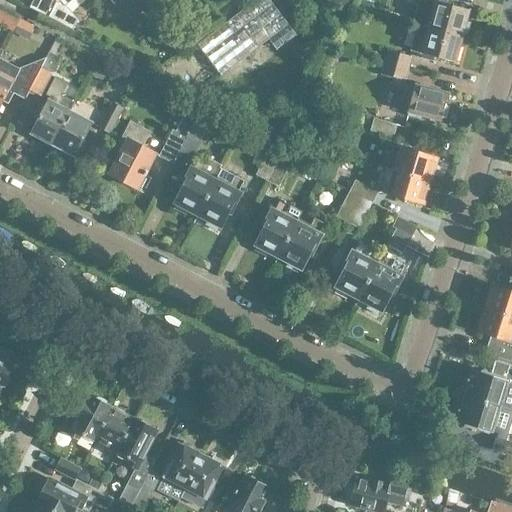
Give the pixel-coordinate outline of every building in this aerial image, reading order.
[(33,0),(30,7),(72,30),(78,20),(66,6),(72,0),(33,0)] [(296,36),(268,0),(257,0),(197,46),(220,77),(269,40),(276,50),(296,36)] [(414,23),(419,25),(462,36),(463,33),(467,35),(470,23),(466,23),(469,10),(438,2),(438,0),(415,0),(414,4),(419,5),(414,23)] [(0,22),(14,30),(19,21),(0,10),(0,22)] [(462,36),(419,25),(412,50),(423,53),(422,57),(434,60),(435,56),(455,62),(462,36)] [(45,60),(30,89),(40,94),(50,73),(58,57),(54,55),(61,42),(56,39),(45,60)] [(384,64),(410,70),(414,56),(388,49),(384,64)] [(21,70),(0,58),(0,107),(3,101),(8,104),(13,93),(25,99),(30,89),(45,60),(21,70)] [(410,70),(384,64),(382,74),(393,77),(392,81),(396,82),(395,83),(400,84),(393,108),(409,112),(408,115),(420,119),(421,115),(440,121),(448,93),(416,85),(407,82),(410,70)] [(32,134),(53,145),(70,111),(75,103),(61,95),(67,85),(56,79),(46,98),(50,100),(46,107),(41,105),(34,117),(39,119),(32,134)] [(111,106),(100,127),(108,131),(120,111),(111,106)] [(199,112),(189,107),(176,132),(173,130),(159,156),(173,163),(177,157),(199,112)] [(70,111),(53,145),(74,157),(75,155),(79,157),(87,144),(82,142),(92,123),(70,111)] [(200,113),(177,157),(188,163),(211,119),(200,113)] [(370,133),(394,140),(398,127),(374,120),(370,133)] [(142,147),(150,132),(131,123),(110,162),(116,165),(110,175),(137,189),(155,154),(142,147)] [(394,156),(390,170),(429,181),(436,157),(398,147),(396,156),(394,156)] [(256,175),(268,180),(282,154),(270,148),(256,175)] [(268,180),(280,187),(293,160),(282,154),(268,180)] [(175,204),(198,216),(216,181),(221,170),(220,169),(221,166),(210,160),(208,163),(199,158),(193,169),(191,168),(181,189),(183,189),(175,204)] [(216,181),(198,216),(220,227),(228,213),(230,214),(241,193),(238,192),(244,181),(234,177),(221,170),(216,181)] [(429,181),(390,170),(384,193),(422,204),(429,181)] [(354,179),(349,191),(372,203),(378,192),(354,179)] [(349,191),(335,217),(347,223),(360,197),(349,191)] [(360,197),(347,223),(358,229),(372,203),(360,197)] [(268,253),(278,258),(296,223),(284,216),(290,205),(280,201),(274,211),(272,210),(262,230),(264,231),(256,246),(258,247),(256,251),(266,257),(268,253)] [(392,227),(411,237),(416,227),(397,217),(392,227)] [(296,223),(278,258),(289,263),(287,267),(298,273),(300,269),(301,269),(309,255),(310,256),(321,235),(319,234),(324,224),(314,219),(309,229),(296,223)] [(349,295),(358,300),(377,264),(365,258),(370,247),(360,242),(354,253),(352,251),(342,272),(343,273),(336,287),(338,289),(336,293),(347,299),(349,295)] [(377,264),(358,300),(369,305),(367,309),(378,315),(380,311),(382,311),(390,297),(391,297),(402,277),(400,276),(406,266),(394,260),(389,271),(377,264)] [(488,295),(484,307),(511,316),(511,291),(493,285),(490,295),(488,295)] [(511,316),(484,307),(480,320),(482,320),(478,331),(494,336),(489,352),(511,359),(511,361),(511,316)] [(0,389),(2,385),(4,386),(11,372),(9,371),(16,358),(12,356),(13,353),(0,347),(0,346),(0,389)] [(466,379),(461,394),(500,406),(511,409),(511,382),(505,381),(506,378),(483,371),(482,373),(472,370),(470,380),(466,379)] [(500,406),(461,394),(456,409),(460,410),(457,420),(466,423),(466,425),(476,428),(475,433),(484,436),(486,431),(488,432),(489,430),(498,433),(493,449),(497,450),(494,461),(511,467),(511,466),(511,442),(503,439),(507,426),(501,424),(502,422),(496,420),(500,406)] [(82,434),(95,441),(112,409),(111,409),(112,407),(106,404),(106,401),(99,397),(96,399),(90,395),(76,421),(69,417),(62,430),(69,434),(79,439),(82,434)] [(95,441),(117,452),(134,420),(124,415),(124,411),(117,408),(113,409),(112,409),(95,441)] [(130,508),(149,471),(155,461),(144,455),(157,431),(151,427),(151,424),(144,420),(141,422),(135,419),(134,420),(117,452),(131,459),(128,465),(136,469),(119,502),(129,507),(129,508),(130,508)] [(185,488),(202,454),(193,449),(195,447),(185,442),(184,445),(182,443),(171,464),(169,463),(164,474),(165,474),(162,479),(164,480),(155,490),(178,501),(185,488)] [(212,459),(202,454),(185,488),(207,500),(208,501),(209,497),(211,498),(216,488),(214,487),(225,466),(222,464),(224,461),(214,456),(212,459)] [(56,469),(75,480),(81,469),(61,459),(56,469)] [(149,471),(130,508),(138,511),(143,511),(155,490),(162,477),(149,471)] [(97,475),(91,487),(98,491),(104,478),(97,475)] [(259,511),(265,502),(262,501),(268,489),(263,486),(264,483),(252,477),(250,479),(245,477),(228,511),(259,511)] [(351,487),(349,495),(352,498),(350,505),(378,511),(384,511),(387,501),(403,505),(409,481),(392,477),(390,484),(367,478),(366,482),(357,480),(355,487),(351,487)] [(42,495),(38,501),(59,511),(73,511),(76,508),(82,511),(83,508),(89,511),(93,503),(108,511),(114,499),(98,491),(91,487),(75,480),(71,490),(50,479),(47,485),(43,486),(40,493),(42,495)] [(202,511),(203,511),(214,511),(218,506),(208,501),(207,500),(202,511)] [(59,511),(38,501),(39,503),(33,511),(59,511)] [(443,511),(511,511),(511,507),(492,503),(491,502),(487,511),(475,511),(470,509),(468,511),(454,511),(445,508),(443,511)]
